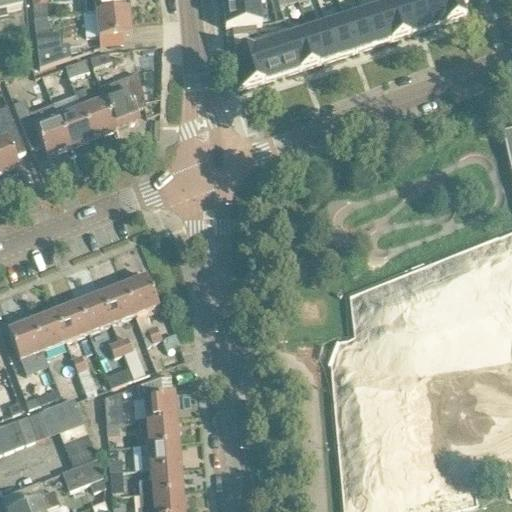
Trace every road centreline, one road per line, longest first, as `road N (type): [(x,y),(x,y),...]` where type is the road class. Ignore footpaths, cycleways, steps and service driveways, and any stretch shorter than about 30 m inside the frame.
road 1 (unclassified): [(236,511),(206,173)]
road 2 (residential): [(206,173),(511,58)]
road 3 (unclassified): [(0,251),(206,173)]
road 4 (unclassified): [(206,173),(187,0)]
